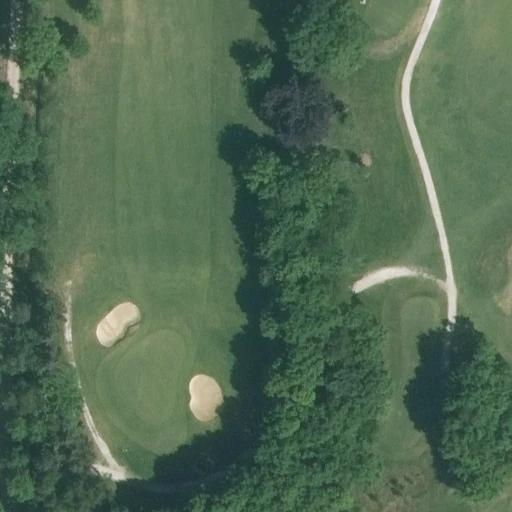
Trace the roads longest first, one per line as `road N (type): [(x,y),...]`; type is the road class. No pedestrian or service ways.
road 1 (track): [(8,511),(69,472),(91,469),(181,491),(216,476),(264,434),(307,412),(310,331),(337,299),(387,273),(415,270),(453,290),(405,97),(436,0)]
road 2 (track): [(17,0),(0,511)]
road 3 (track): [(511,382),(449,381),(453,290)]
